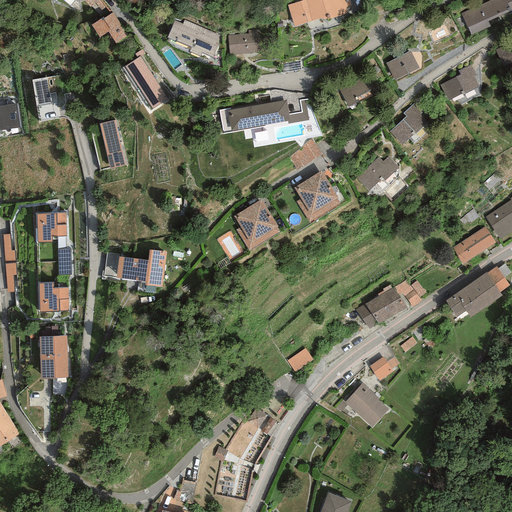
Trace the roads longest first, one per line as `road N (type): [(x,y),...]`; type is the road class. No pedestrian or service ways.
road 1 (residential): [(53,460),(83,371),(92,282),(90,180),(71,111)]
road 2 (residential): [(308,400),(297,391),(263,394),(142,496),(88,489),(53,460)]
road 3 (tertiary): [(308,400),(375,343),(511,252)]
road 4 (residential): [(53,460),(13,402),(0,279)]
road 5 (residential): [(446,0),(332,71),(292,79)]
road 6 (tertiary): [(252,511),(308,400)]
